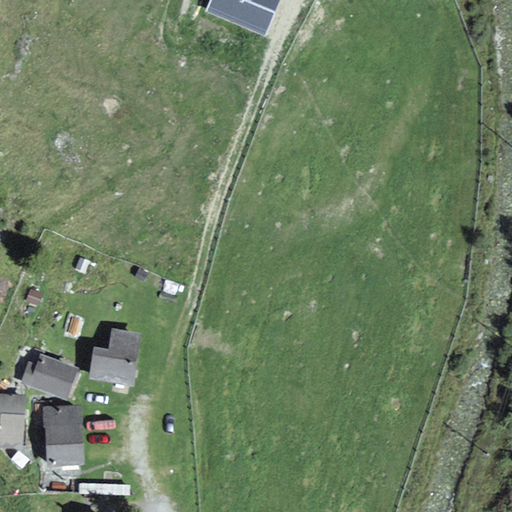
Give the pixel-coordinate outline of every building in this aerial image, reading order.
[(286,0),(226,0),(221,11),(271,34),(286,0)] [(102,332),(98,352),(81,348),(75,376),(92,380),(92,383),(121,389),(132,338),(102,332)] [(56,402),(65,371),(20,357),(11,388),(56,402)] [(0,418),(10,419),(12,397),(0,395),(0,418)] [(70,409),(33,408),(32,465),(69,466),(70,409)]
